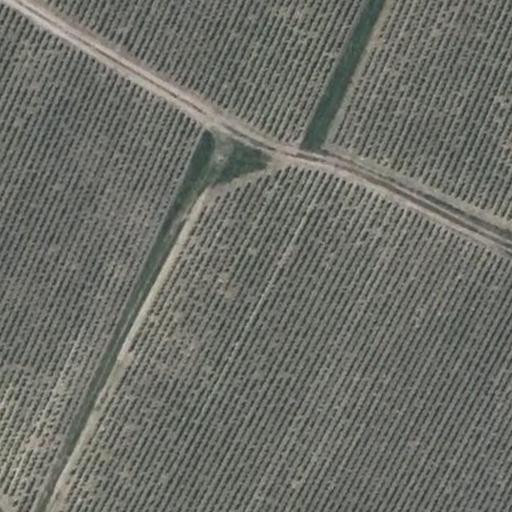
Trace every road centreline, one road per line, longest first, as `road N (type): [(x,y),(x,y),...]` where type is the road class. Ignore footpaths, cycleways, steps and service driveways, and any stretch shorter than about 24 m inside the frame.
road 1 (track): [(25,0),(216,123),(511,256)]
road 2 (track): [(37,511),(216,123)]
